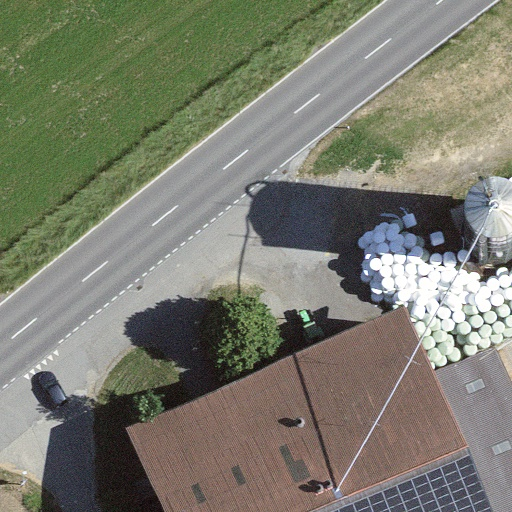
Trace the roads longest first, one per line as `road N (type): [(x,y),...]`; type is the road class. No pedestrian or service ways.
road 1 (secondary): [(29,330),(450,0)]
road 2 (residential): [(29,330),(89,511)]
